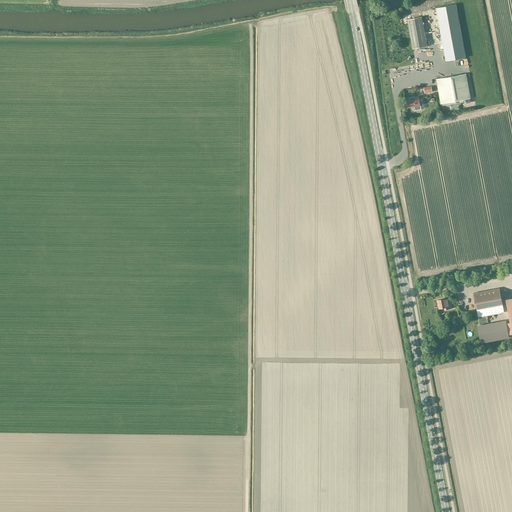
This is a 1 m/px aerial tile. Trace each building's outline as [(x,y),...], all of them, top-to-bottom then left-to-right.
[(436,8),(446,61),(466,58),(456,5),(436,8)] [(408,19),(413,49),(427,47),(422,17),(408,19)] [(466,74),(436,79),(441,104),(470,99),(466,74)] [(407,108),(414,107),(416,110),(420,110),(421,109),(420,106),(419,97),(414,98),(414,100),(406,101),(407,108)] [(500,288),(474,293),(477,311),(503,306),(500,288)] [(447,298),(438,300),(439,309),(444,308),(445,310),(452,308),(450,301),(448,302),(447,298)] [(506,321),(479,327),(482,343),(509,337),(508,335),(506,324),(506,321)]
